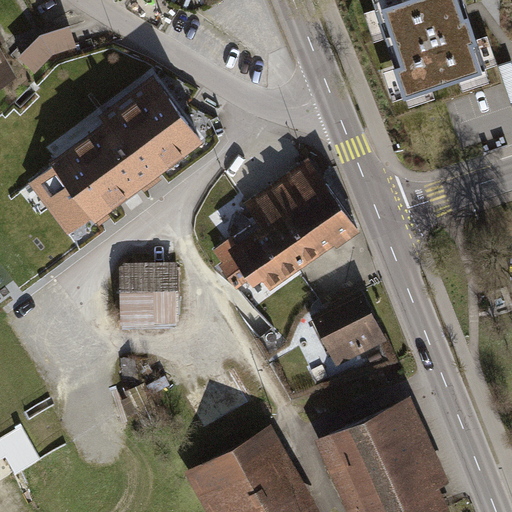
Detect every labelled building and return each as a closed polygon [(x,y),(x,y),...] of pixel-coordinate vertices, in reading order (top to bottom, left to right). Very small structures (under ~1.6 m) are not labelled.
[(462,0),(387,0),(381,2),(407,87),(482,64),(462,0)] [(41,34),(19,56),(35,71),(52,54),(76,47),(69,25),(41,34)] [(0,82),(11,76),(0,56),(0,41),(2,41),(0,36),(0,82)] [(158,82),(88,136),(129,189),(199,136),(158,82)] [(96,214),(129,189),(88,136),(55,161),(57,163),(33,181),(70,229),(93,211),(96,214)] [(328,184),(320,189),(303,164),(250,201),(262,218),(216,251),(239,283),(262,267),(273,282),(357,224),(328,184)] [(174,272),(125,273),(126,310),(191,309),(191,307),(199,307),(199,290),(190,290),(190,266),(174,267),(174,272)] [(363,292),(315,316),(338,362),(386,338),(363,292)] [(0,425),(27,410),(0,361),(0,425)] [(187,393),(202,428),(256,404),(239,366),(200,383),(201,387),(187,393)] [(161,417),(144,383),(130,390),(147,424),(161,417)] [(445,511),(395,402),(323,435),(356,510),(365,506),(368,511),(445,511)] [(0,441),(16,471),(42,457),(25,424),(0,437),(0,441)] [(302,511),(259,430),(188,468),(211,511),(302,511)]
